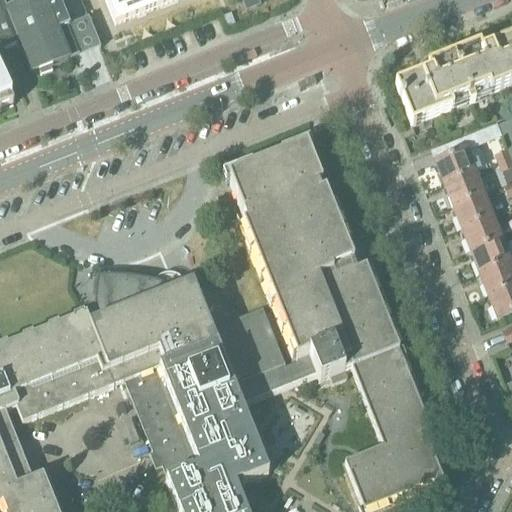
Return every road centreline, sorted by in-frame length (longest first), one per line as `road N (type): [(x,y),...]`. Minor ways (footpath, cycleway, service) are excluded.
road 1 (residential): [(337,45),(502,460)]
road 2 (tertiary): [(0,183),(337,45)]
road 3 (tertiary): [(337,45),(455,0)]
